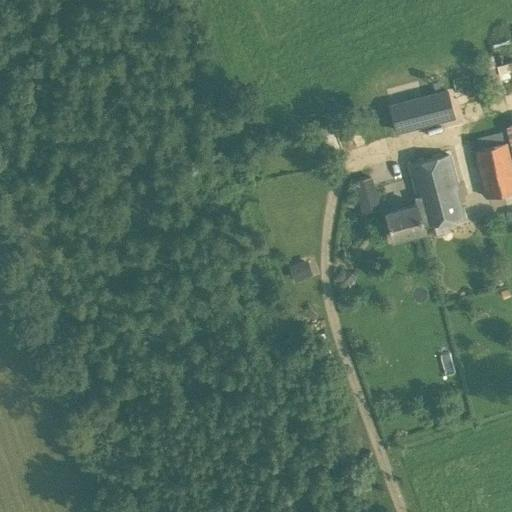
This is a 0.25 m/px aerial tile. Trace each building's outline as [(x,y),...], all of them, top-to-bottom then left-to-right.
[(447,90),(389,105),(395,131),(453,116),(447,90)] [(509,141),(473,149),(485,198),(511,191),(511,123),(505,125),(509,141)] [(414,197),(416,204),(386,213),(393,238),(423,229),(422,226),(462,216),(454,187),(456,187),(448,154),(409,165),(417,196),(414,197)] [(370,177),(354,182),(359,201),(375,197),(370,177)] [(459,261),(454,228),(438,231),(443,263),(459,261)] [(305,261),(288,267),(293,278),(309,272),(305,261)]
